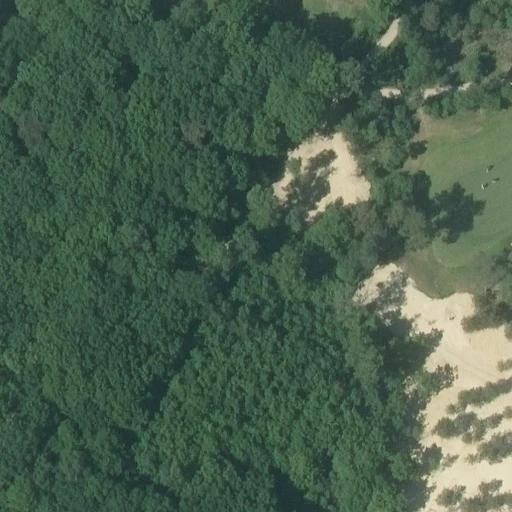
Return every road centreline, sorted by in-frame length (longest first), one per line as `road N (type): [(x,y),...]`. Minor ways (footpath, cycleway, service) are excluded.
road 1 (track): [(511,387),(481,379),(389,322),(318,248),(279,176),(363,80),(426,88),(511,78)]
road 2 (track): [(0,161),(183,281),(279,176)]
road 3 (track): [(413,0),(363,80),(209,0)]
road 4 (track): [(183,281),(172,342),(78,511)]
